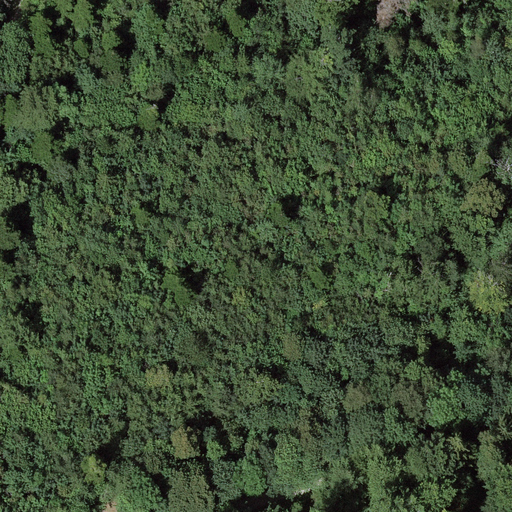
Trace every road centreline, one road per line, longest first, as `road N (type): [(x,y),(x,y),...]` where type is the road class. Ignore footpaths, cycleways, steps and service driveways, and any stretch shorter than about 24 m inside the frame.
road 1 (track): [(511,281),(291,336),(144,392),(98,511)]
road 2 (track): [(229,511),(360,465),(511,432)]
road 3 (track): [(124,174),(108,43),(82,0)]
